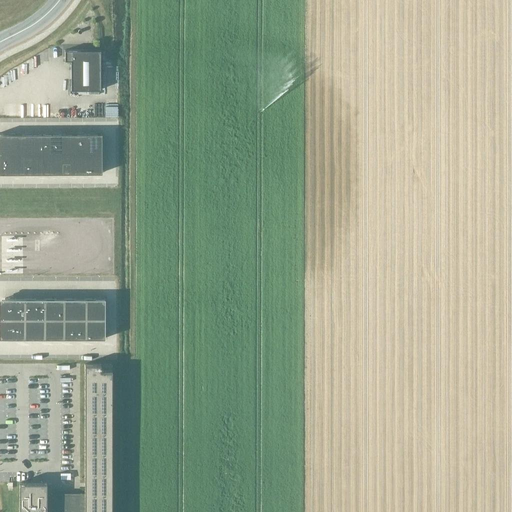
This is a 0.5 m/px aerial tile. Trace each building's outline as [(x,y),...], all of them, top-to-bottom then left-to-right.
[(101,90),(101,50),(64,50),(64,61),(70,61),(71,90),(101,90)] [(21,134),(0,133),(0,153),(21,154),(21,134)] [(87,133),(72,134),(72,153),(87,153),(87,133)] [(102,133),(87,133),(87,153),(102,153),(102,133)] [(32,134),(21,134),(21,154),(32,154),(32,134)] [(42,134),(32,134),(32,154),(42,154),(42,134)] [(52,134),(42,134),(42,154),(52,154),(52,134)] [(62,134),(52,134),(52,154),(62,154),(62,134)] [(72,134),(62,134),(62,154),(72,153),(72,134)] [(21,154),(0,153),(0,173),(21,174),(21,154)] [(72,153),(62,154),(62,174),(72,173),(72,153)] [(87,153),(72,153),(72,173),(87,173),(87,153)] [(102,153),(87,153),(87,173),(102,173),(102,153)] [(32,154),(21,154),(21,174),(32,174),(32,154)] [(42,154),(32,154),(32,174),(42,174),(42,154)] [(52,154),(42,154),(42,174),(52,174),(52,154)] [(62,154),(52,154),(52,174),(62,174),(62,154)] [(1,298),(1,318),(22,318),(22,298),(1,298)] [(22,318),(42,318),(42,298),(22,298),(22,318)] [(42,298),(42,318),(63,318),(63,298),(42,298)] [(84,298),(63,298),(63,318),(83,318),(84,298)] [(84,298),(83,318),(104,318),(104,298),(84,298)] [(22,318),(1,318),(1,338),(22,338),(22,318)] [(22,338),(42,338),(42,318),(22,318),(22,338)] [(42,318),(42,338),(63,338),(63,318),(42,318)] [(83,338),(83,318),(63,318),(63,338),(83,338)] [(104,318),(83,318),(83,338),(104,338),(104,318)] [(46,493),(46,483),(19,483),(19,511),(111,511),(112,370),(100,370),(100,364),(84,364),(84,442),(84,493),(84,503),(47,503),(46,493)]
